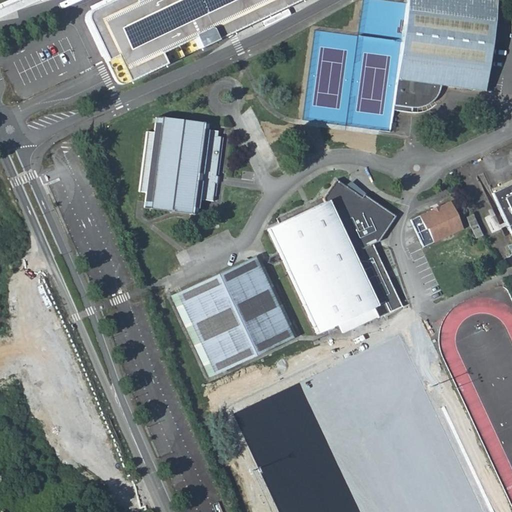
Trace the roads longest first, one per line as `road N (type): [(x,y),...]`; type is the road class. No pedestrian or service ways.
road 1 (tertiary): [(0,145),(145,464)]
road 2 (tertiary): [(145,464),(92,310),(17,140)]
